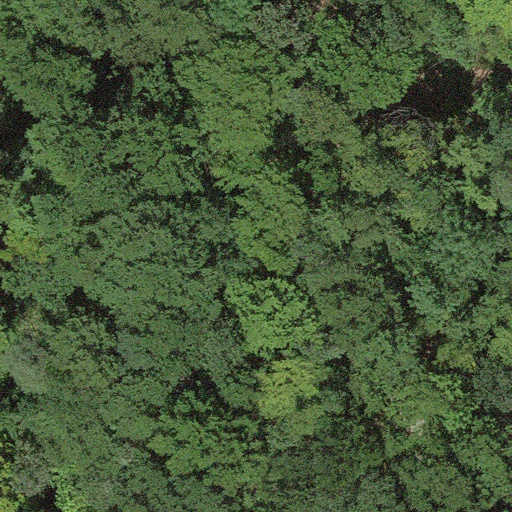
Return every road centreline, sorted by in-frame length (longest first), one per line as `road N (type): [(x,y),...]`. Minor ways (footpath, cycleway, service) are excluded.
road 1 (track): [(154,0),(317,250),(470,511)]
road 2 (track): [(511,97),(377,0)]
